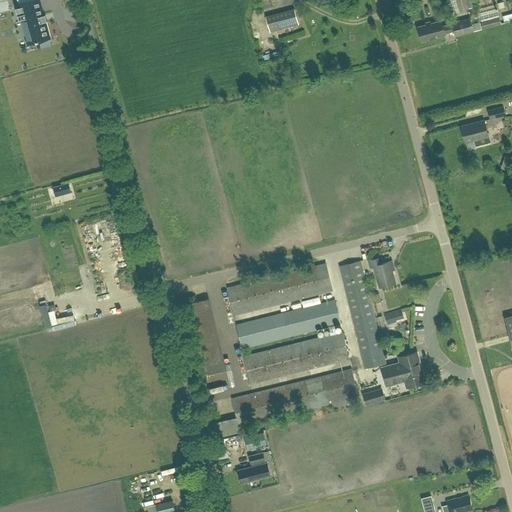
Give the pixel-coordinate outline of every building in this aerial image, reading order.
[(18,7),(16,8),(17,12),(17,13),(19,12),(20,14),(17,15),(18,15),(19,19),(19,20),(21,19),(28,43),(36,41),(36,42),(39,41),(40,48),(51,45),(49,37),(45,21),(47,21),(47,20),(46,20),(45,15),(45,14),(43,15),(38,0),(34,0),(24,3),(23,0),(17,0),(19,5),(17,5),(18,7)] [(465,0),(457,0),(461,13),(469,11),(468,8),(465,0)] [(472,0),(465,0),(468,8),(474,6),(472,0)] [(482,18),(502,14),(501,6),(507,5),(505,0),(486,0),(487,1),(479,3),(482,18)] [(271,32),(299,24),(295,8),(267,16),(271,32)] [(504,23),(511,20),(511,13),(502,16),(504,23)] [(501,24),(499,17),(480,22),(482,29),(501,24)] [(474,31),(470,18),(450,23),(450,25),(442,27),(440,21),(416,27),(420,42),(444,36),(444,34),(452,32),(453,37),(474,31)] [(504,106),(488,110),(491,119),(507,115),(504,106)] [(465,143),(488,137),(484,121),(461,127),(465,143)] [(69,183),(61,186),(63,193),(71,191),(69,183)] [(392,271),(396,270),(393,261),(381,264),(379,259),(368,261),(370,270),(376,269),(381,288),(396,284),(392,271)] [(365,369),(386,364),(362,261),(341,266),(365,369)] [(236,314),(333,291),(327,263),(229,287),(236,314)] [(229,296),(224,297),(230,319),(234,318),(229,296)] [(244,347),(341,324),(336,301),(238,323),(244,347)] [(87,319),(105,315),(104,310),(86,314),(87,319)] [(385,314),(388,324),(396,321),(393,312),(385,314)] [(69,324),(81,320),(80,315),(67,319),(69,324)] [(252,383),(350,360),(343,333),(246,356),(252,383)] [(407,387),(425,383),(417,352),(399,357),(401,363),(382,368),(386,385),(405,380),(407,387)] [(360,401),(359,397),(352,370),(233,398),(239,425),(338,402),(339,406),(360,401)] [(383,388),(363,393),(366,404),(386,399),(383,388)] [(211,406),(228,405),(227,392),(210,393),(211,406)] [(264,432),(245,437),(248,449),(267,444),(264,432)] [(216,442),(220,460),(230,458),(226,440),(216,442)] [(242,484),(271,476),(268,463),(266,463),(265,461),(266,460),(264,453),(250,456),(252,467),(238,470),(242,484)] [(394,502),(393,495),(380,497),(381,503),(394,502)] [(423,504),(432,501),(431,496),(421,498),(423,504)] [(443,511),(462,511),(472,509),(469,498),(468,496),(466,496),(447,502),(448,505),(442,507),(443,511)] [(151,511),(171,511),(175,511),(172,501),(150,506),(151,511)]
